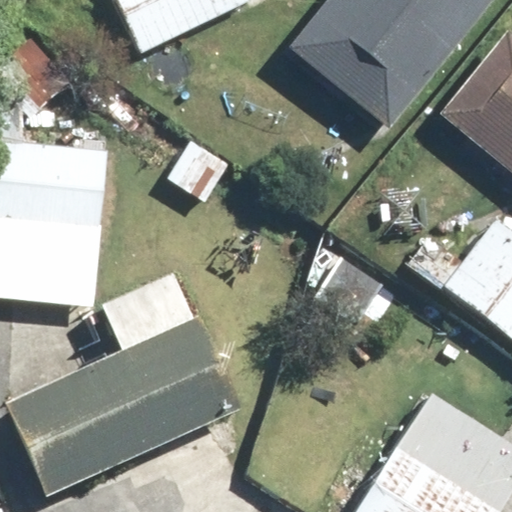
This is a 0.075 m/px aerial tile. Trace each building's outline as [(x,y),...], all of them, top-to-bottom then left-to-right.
[(125,0),(149,48),(243,2),(242,0),(125,0)] [(333,0),(296,43),(394,126),(501,0),(333,0)] [(86,107),(25,36),(0,58),(0,90),(31,127),(52,110),(65,125),(86,107)] [(511,171),(511,43),(449,119),(511,171)] [(233,167),(193,141),(166,181),(206,208),(233,167)] [(0,148),(0,289),(98,300),(113,161),(0,148)] [(511,237),(500,228),(455,285),(511,329),(511,237)] [(388,290),(341,259),(314,302),(359,332),(388,290)] [(18,407),(52,488),(227,414),(192,333),(18,407)] [(361,511),(485,511),(511,462),(511,456),(418,407),(361,511)]
